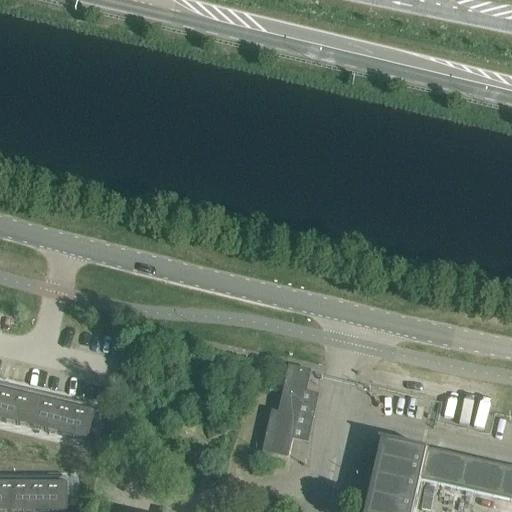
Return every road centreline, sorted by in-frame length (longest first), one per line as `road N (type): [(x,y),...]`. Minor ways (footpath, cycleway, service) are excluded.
road 1 (tertiary): [(511,349),(66,245)]
road 2 (secondary): [(118,6),(511,98)]
road 3 (secondary): [(511,26),(386,0)]
